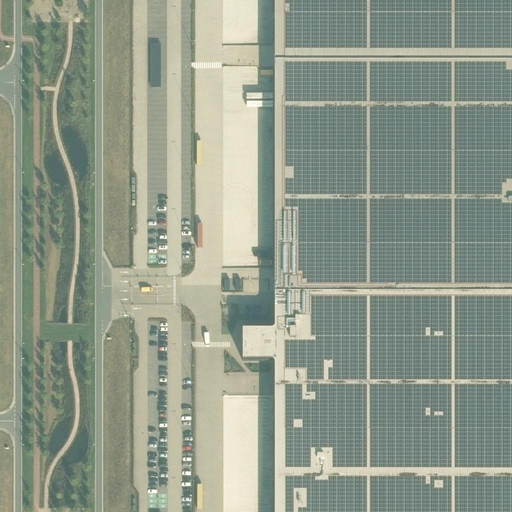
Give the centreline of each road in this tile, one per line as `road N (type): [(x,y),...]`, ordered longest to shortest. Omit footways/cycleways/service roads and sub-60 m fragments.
road 1 (unclassified): [(17,0),(18,511)]
road 2 (unclassified): [(98,511),(98,0)]
